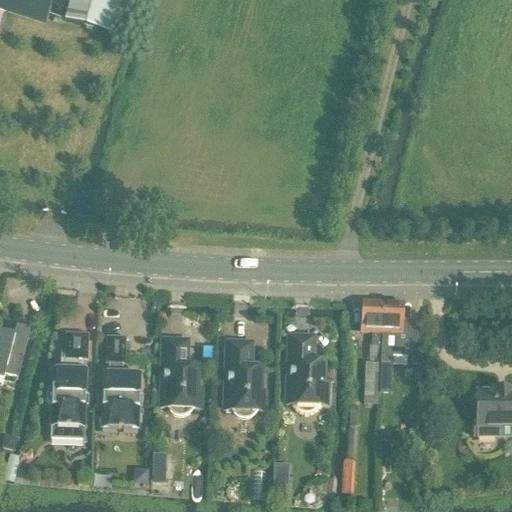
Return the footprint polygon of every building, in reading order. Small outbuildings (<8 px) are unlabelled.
[(0,0),(0,10),(44,25),(51,0),(0,0)] [(113,38),(124,0),(69,0),(63,22),(113,38)] [(379,362),(382,304),(362,303),(360,335),(371,335),(371,347),(369,347),(368,362),(378,362),(379,362)] [(402,305),(382,304),(379,362),(378,362),(377,365),(379,365),(378,395),(390,395),(391,365),(390,365),(391,359),(406,360),(408,327),(401,326),(402,305)] [(14,340),(0,336),(0,387),(1,388),(2,384),(4,379),(18,383),(31,334),(17,330),(14,340)] [(86,362),(87,337),(67,336),(65,336),(65,360),(60,360),(60,372),(52,372),(51,387),(49,389),(49,390),(47,392),(47,393),(46,395),(46,397),(46,399),(46,400),(46,402),(46,403),(47,405),(48,407),(49,409),(51,411),(50,441),(84,442),(85,406),(83,406),(84,396),(85,396),(86,373),(84,373),(84,362),(86,362)] [(124,340),(122,340),(107,339),(106,365),(108,365),(108,375),(103,375),(101,429),(117,430),(117,431),(122,431),(122,430),(138,430),(138,409),(141,409),(142,396),(139,396),(139,376),(122,376),(122,366),(124,366),(125,340),(124,340)] [(291,379),(287,379),(286,406),(294,406),(296,410),(299,413),(303,415),(308,415),(312,414),(316,411),(318,407),(326,407),(327,388),(323,388),(323,364),(312,364),(313,343),(292,343),(291,379)] [(197,368),(186,368),(187,347),(166,346),(165,383),(161,382),(160,409),(167,410),(169,414),(173,417),(177,419),(182,419),(186,417),(190,414),(192,411),(200,411),(200,392),(196,391),(197,368)] [(261,370),(250,370),(251,349),(230,349),(229,385),(225,384),(224,412),(231,412),(233,416),(237,419),(241,421),(246,421),(250,419),(254,417),(256,413),(264,413),(264,394),(260,394),(261,370)] [(412,350),(411,358),(411,367),(421,367),(421,350),(412,350)] [(379,365),(377,365),(364,364),(362,404),(376,405),(377,395),(378,395),(379,365)] [(511,394),(509,394),(509,391),(494,391),(494,394),(476,395),(476,429),(477,429),(477,440),(494,440),(494,429),(511,428),(511,394)] [(352,497),(354,463),(353,463),(354,438),(356,410),(349,410),(345,463),(342,463),(341,497),(352,497)] [(380,433),(380,442),(388,442),(389,434),(380,433)] [(3,441),(1,451),(2,451),(13,454),(16,444),(16,441),(16,440),(7,438),(3,441)] [(281,501),(281,488),(271,487),(271,500),(281,501)]
